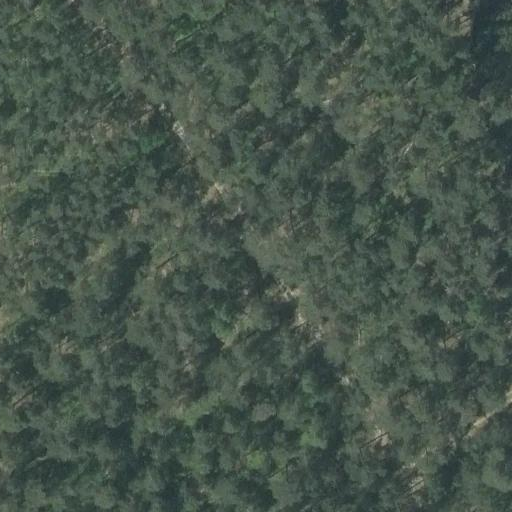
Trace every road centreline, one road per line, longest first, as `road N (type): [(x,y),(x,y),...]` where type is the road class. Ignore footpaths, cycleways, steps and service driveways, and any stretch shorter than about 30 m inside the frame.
road 1 (track): [(69,0),(141,68),(330,369),(431,511)]
road 2 (track): [(409,474),(511,394)]
